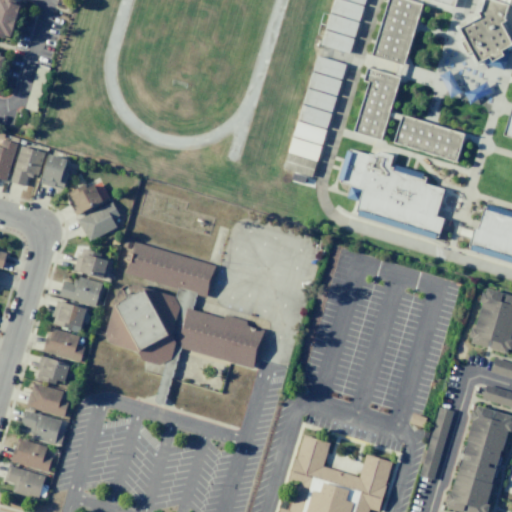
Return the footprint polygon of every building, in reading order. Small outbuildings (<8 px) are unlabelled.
[(0,0),(17,0),(25,2),(14,40),(0,35),(0,0)] [(342,0),(332,0),(329,12),(357,20),(362,6),(342,0)] [(407,0),(386,0),(370,55),(402,65),(420,4),(407,0)] [(511,0),(483,0),(480,11),(478,12),(480,17),(458,28),(477,63),(483,59),(485,64),(502,70),(508,53),(505,48),(511,44),(500,23),(504,21),(503,18),(507,4),(511,5),(511,0)] [(328,14),(324,28),(352,37),(357,22),(328,14)] [(323,30),(319,44),(347,53),(352,38),(323,30)] [(316,56),(312,70),(340,78),(344,64),(316,56)] [(366,68),(362,80),(367,82),(353,132),(380,140),(398,77),(366,68)] [(311,72),(306,86),(334,95),(339,81),(311,72)] [(306,88),(302,102),(330,111),(334,97),(306,88)] [(511,99),(501,135),(511,138),(511,99)] [(301,105),(297,119),(325,128),(329,113),(301,105)] [(401,115),(393,142),(455,161),(463,134),(429,124),(401,115)] [(296,121),(292,135),(320,144),(324,129),(296,121)] [(291,138),(287,152),(315,160),(319,146),(291,138)] [(0,143),(1,140),(15,144),(4,180),(0,178),(0,143)] [(19,145),(43,152),(36,175),(32,174),(31,177),(26,176),(23,186),(8,181),(19,145)] [(349,150),(339,182),(350,185),(347,197),(358,201),(355,211),(436,236),(441,219),(433,216),(435,211),(441,189),(422,183),(424,177),(388,166),(391,155),(378,151),(372,155),(367,154),(367,155),(349,150)] [(48,153),(66,159),(63,167),(68,169),(62,187),(53,184),(52,187),(38,183),(48,153)] [(286,153),(282,168),(310,176),(314,162),(286,153)] [(99,181),(108,197),(74,215),(68,202),(70,201),(66,193),(83,184),(85,188),(99,181)] [(75,220),(110,201),(118,214),(111,218),(115,227),(88,242),(84,233),(83,233),(75,220)] [(511,215),(482,207),(477,225),(476,228),(472,227),(467,247),(511,260),(511,215)] [(263,330),(251,368),(179,347),(162,404),(152,401),(163,362),(158,365),(141,360),(136,352),(107,342),(103,335),(116,291),(130,283),(174,296),(176,289),(123,273),(126,261),(124,261),(127,252),(129,253),(132,241),(214,265),(204,297),(195,294),(190,309),(221,318),(224,314),(245,320),(246,325),(263,330)] [(81,247),(100,253),(98,258),(106,260),(101,278),(71,269),(76,255),(79,256),(81,247)] [(100,283),(78,276),(77,280),(73,279),(72,283),(61,281),(57,296),(94,306),(100,283)] [(484,289),(511,296),(511,341),(508,355),(470,343),(484,289)] [(55,300),(85,309),(77,333),(68,331),(69,328),(51,323),(53,314),(51,314),(55,300)] [(74,345),(79,347),(80,346),(82,347),(78,362),(41,351),(48,327),(77,336),(74,345)] [(39,355),(69,364),(63,382),(55,379),(53,384),(35,379),(37,369),(35,369),(39,355)] [(511,363),(511,378),(489,372),(494,358),(511,363)] [(32,382),(61,391),(59,400),(63,401),(66,402),(62,417),(24,406),(28,391),(30,391),(32,382)] [(511,393),(485,385),(481,398),(511,407),(511,393)] [(474,405),(511,417),(483,511),(461,511),(445,508),(474,405)] [(419,476),(433,479),(451,410),(436,407),(419,476)] [(23,409),(60,420),(53,444),(30,437),(32,433),(28,432),(29,428),(19,425),(23,409)] [(364,454),(357,477),(320,466),(327,443),(302,435),(295,458),(294,458),(286,483),(295,486),(287,510),(279,507),(277,511),(366,511),(368,508),(376,511),(384,485),(383,485),(390,462),(364,454)] [(16,437),(45,446),(42,455),(47,457),(47,456),(50,457),(46,472),(9,461),(16,437)] [(7,465),(43,475),(41,484),(47,485),(43,498),(37,496),(36,499),(11,491),(13,483),(2,479),(7,465)]
